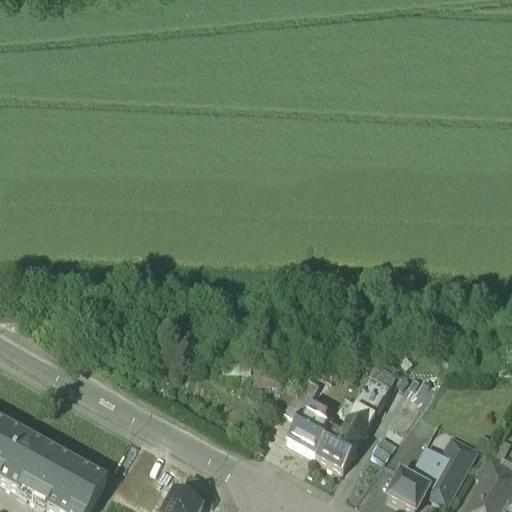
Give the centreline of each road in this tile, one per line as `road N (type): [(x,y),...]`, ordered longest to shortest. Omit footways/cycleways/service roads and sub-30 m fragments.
road 1 (track): [(0,273),(511,289)]
road 2 (residential): [(293,502),(0,339)]
